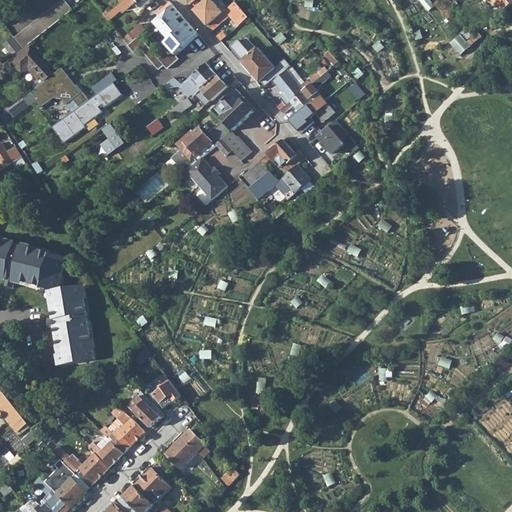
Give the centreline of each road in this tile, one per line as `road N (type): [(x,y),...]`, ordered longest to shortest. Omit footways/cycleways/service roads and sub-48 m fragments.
road 1 (residential): [(176,0),(322,168)]
road 2 (residential): [(88,511),(191,408)]
